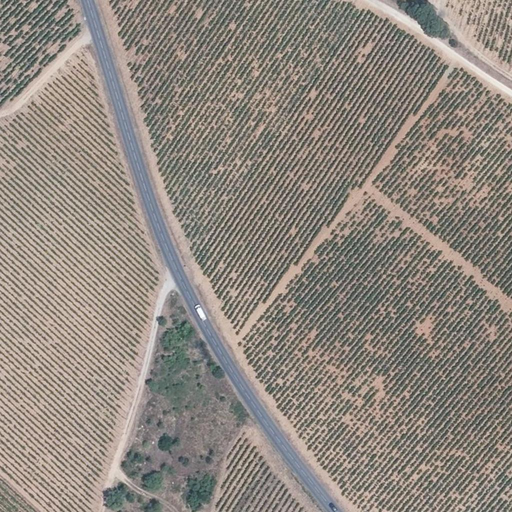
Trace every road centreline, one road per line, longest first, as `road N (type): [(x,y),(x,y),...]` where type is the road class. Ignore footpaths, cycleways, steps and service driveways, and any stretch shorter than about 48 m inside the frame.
road 1 (tertiary): [(335,511),(238,385),(198,316),(145,190),(86,0)]
road 2 (track): [(177,272),(163,293),(99,511)]
road 3 (track): [(372,0),(511,93)]
